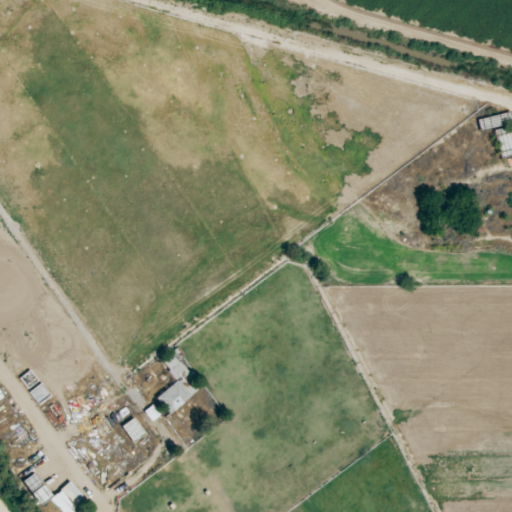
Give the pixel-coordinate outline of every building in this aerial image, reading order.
[(158,361),(175,381),(183,374),(173,362),(175,360),(169,353),(158,361)] [(167,415),(189,397),(175,381),(154,399),(167,415)] [(142,412),(150,422),(159,416),(151,406),(142,412)] [(130,443),(142,436),(132,419),(120,426),(130,443)] [(29,492),(38,488),(33,475),(23,480),(29,492)] [(82,498),(68,483),(48,500),(58,511),(76,511),(72,507),(82,498)]
